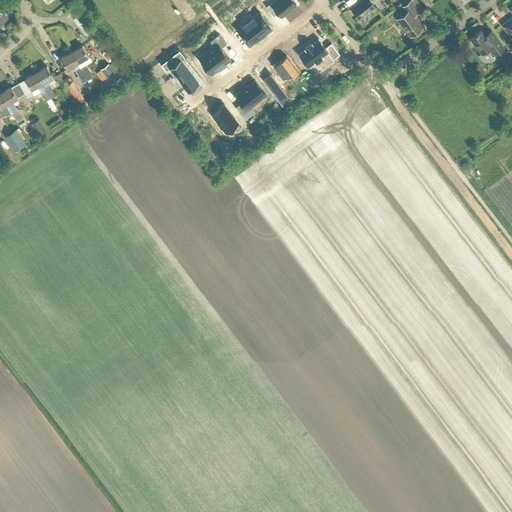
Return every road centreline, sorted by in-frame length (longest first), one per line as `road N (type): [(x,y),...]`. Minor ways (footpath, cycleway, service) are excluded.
road 1 (track): [(511,253),(390,90)]
road 2 (residential): [(186,106),(323,2)]
road 3 (residential): [(382,78),(488,0)]
